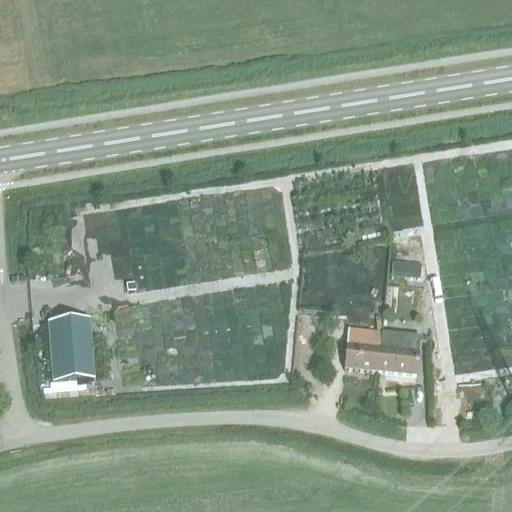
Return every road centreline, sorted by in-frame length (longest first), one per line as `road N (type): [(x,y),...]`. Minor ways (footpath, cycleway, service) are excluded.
road 1 (primary): [(0,164),(511,83)]
road 2 (unclassified): [(20,442),(106,428),(246,422),(298,425),(419,453),(511,446)]
road 3 (unclassified): [(20,442),(0,307)]
